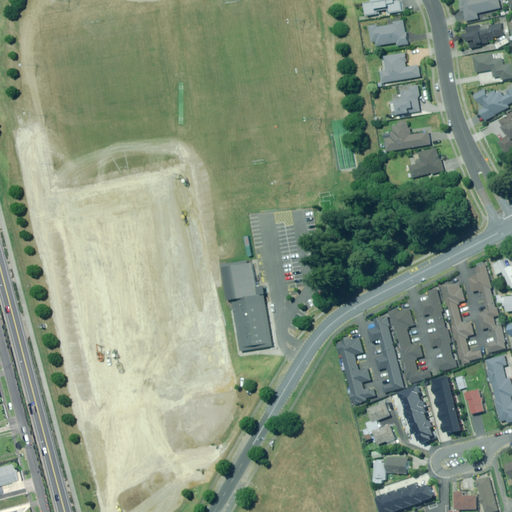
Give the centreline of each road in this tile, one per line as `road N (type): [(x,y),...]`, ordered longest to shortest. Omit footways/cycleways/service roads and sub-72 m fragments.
road 1 (residential): [(214,511),(304,356),(333,322),(507,227)]
road 2 (primary): [(65,511),(0,264)]
road 3 (residential): [(507,227),(455,118),(430,0)]
road 4 (residential): [(46,511),(0,333)]
road 5 (residential): [(496,441),(480,464),(449,472),(435,465),(439,454),(475,444)]
